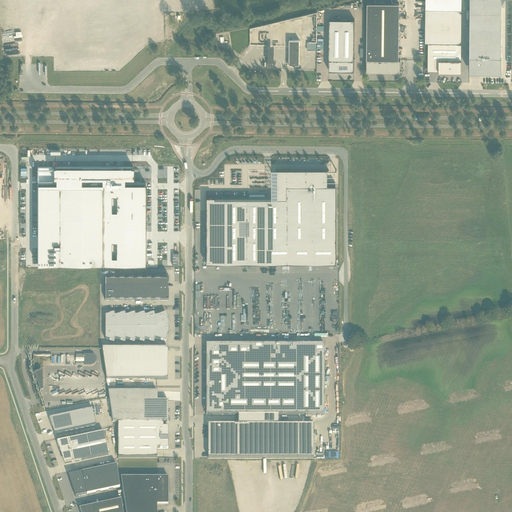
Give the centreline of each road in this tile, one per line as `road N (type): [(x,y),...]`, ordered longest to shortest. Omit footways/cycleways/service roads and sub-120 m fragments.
road 1 (unclassified): [(344,344),(342,155),(235,149),(205,173),(188,174)]
road 2 (unclassified): [(188,511),(188,174)]
road 3 (unclassified): [(511,95),(248,91),(216,62),(187,62)]
road 4 (secondary): [(511,119),(202,115)]
road 5 (secondary): [(202,125),(511,127)]
road 6 (residential): [(8,362),(14,158),(0,148)]
road 7 (secondary): [(169,114),(0,114)]
road 8 (secondary): [(0,122),(168,124)]
road 9 (unclassified): [(187,62),(160,62),(123,91),(33,90)]
road 10 (unknown): [(188,275),(345,276)]
road 11 (residential): [(57,511),(8,362)]
road 12 (unknown): [(185,418),(320,418)]
